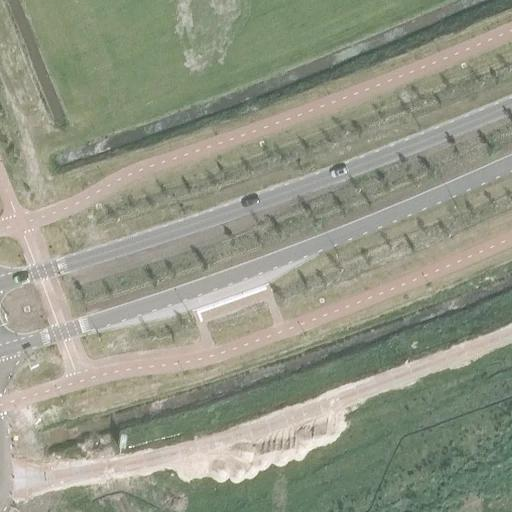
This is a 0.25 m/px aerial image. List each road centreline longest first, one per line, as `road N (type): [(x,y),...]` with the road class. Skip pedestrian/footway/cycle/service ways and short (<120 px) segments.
road 1 (secondary): [(0,349),(261,267),(511,161)]
road 2 (secondary): [(511,106),(370,164),(0,286)]
